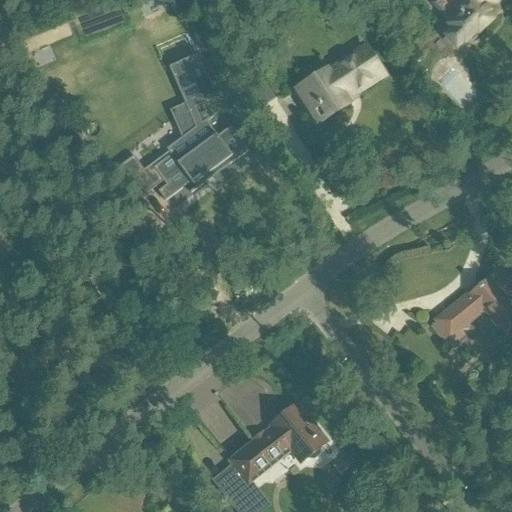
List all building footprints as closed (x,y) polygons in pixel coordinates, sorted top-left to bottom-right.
[(448,25),(452,29),(446,35),(455,46),(462,40),(464,41),(468,37),(471,40),(480,32),(478,30),(493,15),(487,8),(495,0),(439,0),(437,3),(453,20),(448,25)] [(385,76),(368,49),(330,74),(328,71),(298,90),(320,124),(350,105),(347,100),(385,76)] [(159,192),(166,202),(192,182),(194,185),(231,158),(233,161),(229,164),(230,165),(249,151),(231,127),(218,137),(207,122),(214,116),(208,103),(220,98),(196,56),(169,68),(185,104),(196,128),(182,138),(167,150),(169,152),(171,155),(152,170),(152,171),(155,169),(164,182),(167,186),(159,192)] [(252,90),(262,107),(276,99),(265,82),(252,90)] [(113,172),(136,203),(157,187),(145,171),(134,157),(113,172)] [(511,328),(511,307),(504,298),(509,293),(494,274),(471,293),(471,294),(433,325),(449,345),(462,334),(459,330),(484,309),(505,334),(511,328)] [(319,455),(320,449),(326,444),(296,406),(271,426),(274,430),(232,463),(236,468),(229,473),(236,481),(242,476),(248,484),(258,476),(259,469),(273,458),(280,459),(290,451),(301,464),(307,459),(313,460),(319,455)]
